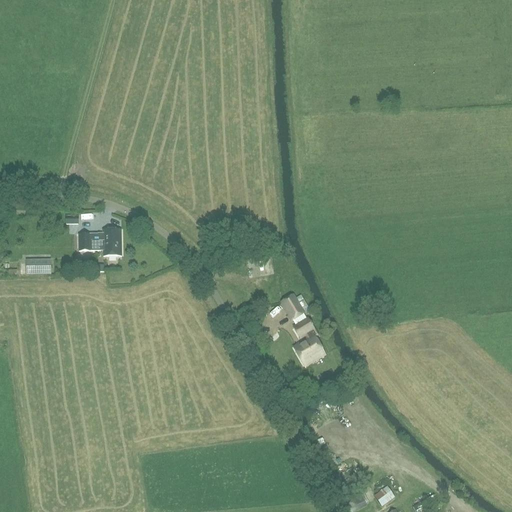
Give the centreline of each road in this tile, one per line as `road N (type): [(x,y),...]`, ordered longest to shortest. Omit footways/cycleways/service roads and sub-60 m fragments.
road 1 (unclassified): [(340,511),(188,254),(126,211),(0,187)]
road 2 (unknown): [(113,0),(64,194)]
